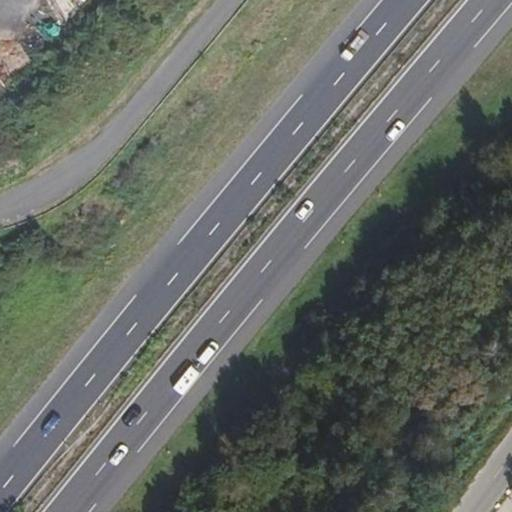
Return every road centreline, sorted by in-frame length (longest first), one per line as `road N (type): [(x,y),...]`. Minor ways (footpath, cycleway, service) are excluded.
road 1 (motorway): [(70,511),(494,0)]
road 2 (motorway): [(404,0),(0,491)]
